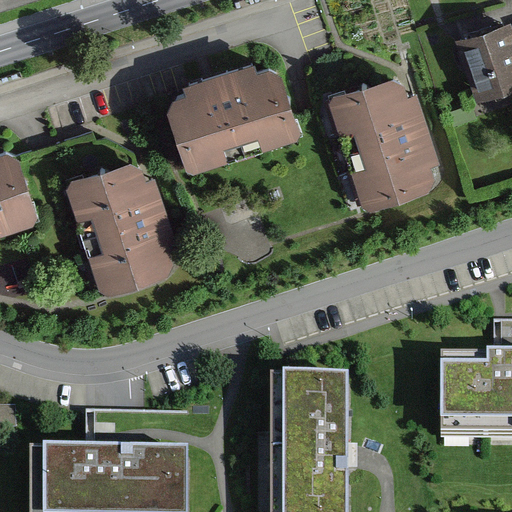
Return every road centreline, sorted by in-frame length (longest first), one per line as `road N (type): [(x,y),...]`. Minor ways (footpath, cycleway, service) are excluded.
road 1 (residential): [(0,343),(62,362),(100,362),(511,234)]
road 2 (tertiary): [(0,51),(159,0)]
